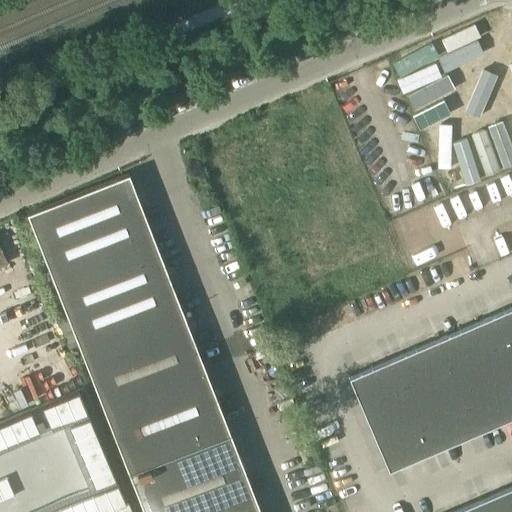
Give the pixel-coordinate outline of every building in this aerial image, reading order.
[(260,511),(129,174),(28,213),(144,511),(260,511)] [(511,415),(511,306),(349,376),(389,469),(511,415)] [(63,426),(68,439),(97,426),(81,388),(65,394),(76,420),(63,426)] [(42,404),(53,430),(63,426),(76,420),(65,394),(42,404)] [(31,409),(42,435),(53,430),(42,404),(31,409)] [(19,414),(30,439),(42,435),(31,409),(19,414)] [(9,418),(20,444),(30,439),(19,414),(9,418)] [(0,422),(0,427),(9,449),(20,444),(9,418),(0,422)] [(68,439),(74,452),(102,440),(97,426),(68,439)] [(0,452),(9,449),(0,427),(0,452)] [(74,452),(79,463),(107,451),(102,440),(74,452)] [(79,463),(84,476),(112,463),(107,451),(79,463)] [(112,463),(84,476),(89,488),(104,481),(115,508),(128,503),(112,463)] [(0,479),(0,489),(4,499),(14,495),(6,476),(0,479)] [(89,488),(80,492),(88,511),(105,511),(115,508),(104,481),(89,488)] [(511,511),(511,485),(449,511),(511,511)] [(69,496),(75,511),(88,511),(80,492),(69,496)] [(58,501),(62,511),(75,511),(69,496),(58,501)] [(47,506),(49,511),(62,511),(58,501),(47,506)] [(115,508),(105,511),(132,511),(128,503),(115,508)]
